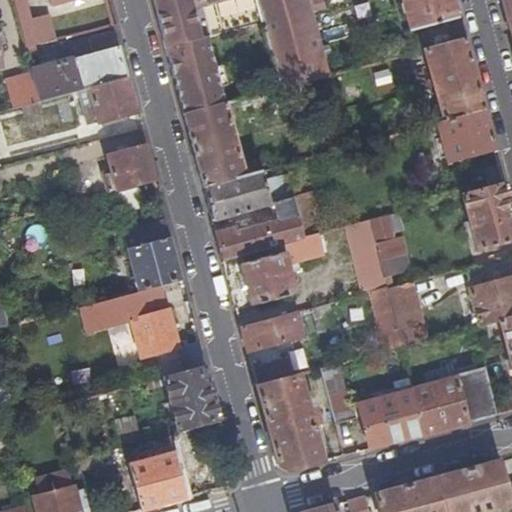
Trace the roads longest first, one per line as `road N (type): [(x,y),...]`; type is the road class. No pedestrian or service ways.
road 1 (residential): [(130,0),(263,500)]
road 2 (residential): [(511,432),(263,500)]
road 3 (residential): [(511,126),(477,0)]
